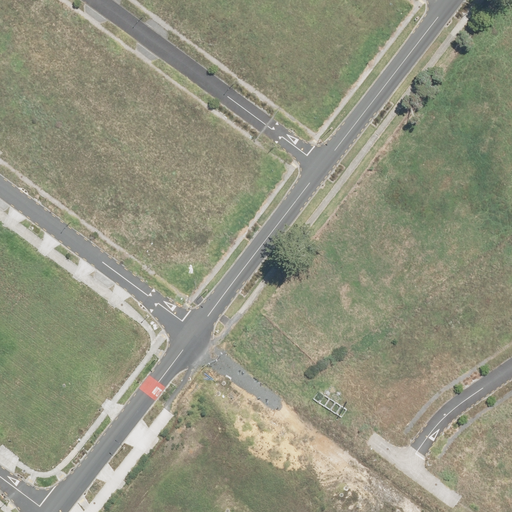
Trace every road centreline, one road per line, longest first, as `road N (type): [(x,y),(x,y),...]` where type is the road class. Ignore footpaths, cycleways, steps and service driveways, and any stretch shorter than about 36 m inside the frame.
road 1 (residential): [(327,166),(102,0)]
road 2 (residential): [(0,185),(198,335)]
road 3 (residential): [(61,511),(198,335)]
road 4 (residential): [(198,335),(327,166)]
road 5 (residential): [(327,166),(448,3)]
road 6 (unknown): [(198,335),(364,446)]
road 7 (residential): [(511,364),(467,394),(401,470)]
